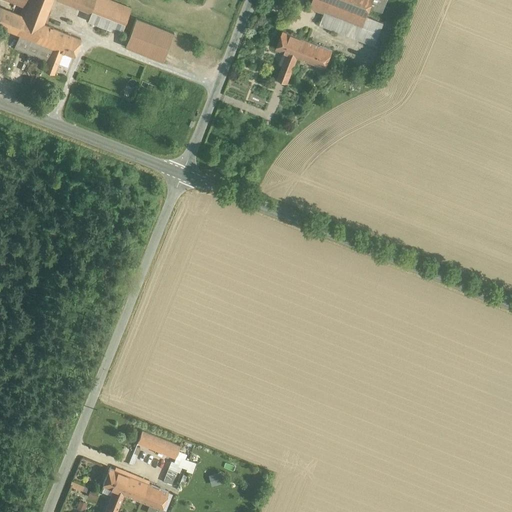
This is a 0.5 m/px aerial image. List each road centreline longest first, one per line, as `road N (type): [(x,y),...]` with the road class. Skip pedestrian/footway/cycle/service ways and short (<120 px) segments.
road 1 (unclassified): [(46,511),(183,175)]
road 2 (unclassified): [(183,175),(511,305)]
road 3 (unclassified): [(0,102),(183,175)]
road 4 (unclassified): [(251,0),(183,175)]
